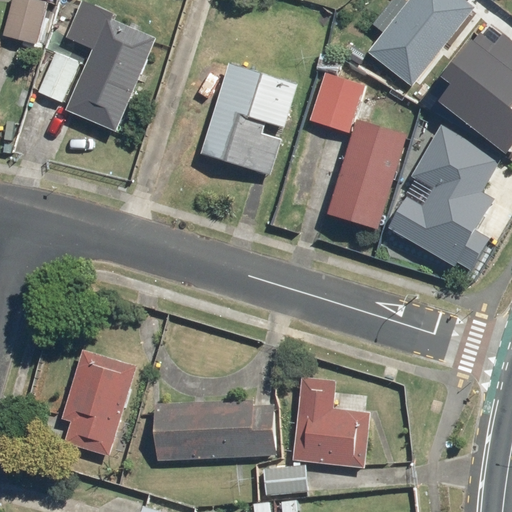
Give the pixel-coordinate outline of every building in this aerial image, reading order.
[(40,44),(51,2),(44,0),(18,0),(9,37),(40,44)] [(464,0),(416,0),(372,55),(415,89),(478,10),(464,0)] [(119,134),(164,38),(88,3),(71,38),(100,51),(88,76),(82,73),(67,105),(71,108),(70,111),(119,134)] [(511,42),(492,28),(439,100),(511,154),(511,42)] [(66,103),(82,63),(58,53),(41,93),(66,103)] [(202,101),(222,107),(208,154),(276,174),(303,83),(234,63),(232,69),(213,63),(202,101)] [(370,86),(329,74),(315,121),(355,133),(370,86)] [(409,132),(364,119),(336,212),(381,225),(409,132)] [(441,129),(387,234),(461,272),(499,200),(485,193),(501,160),(441,129)] [(113,456),(142,366),(89,349),(60,439),(113,456)] [(344,379),(305,376),(298,460),(314,462),(371,467),(375,414),(341,411),(344,379)] [(160,403),(162,460),(280,457),(279,400),(160,403)] [(311,494),(314,468),(271,464),(269,490),(311,494)]
